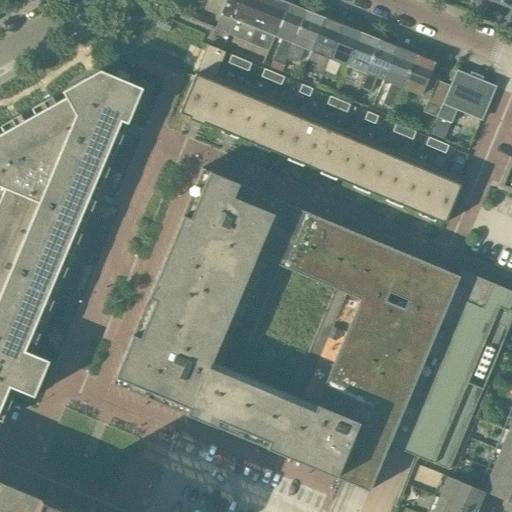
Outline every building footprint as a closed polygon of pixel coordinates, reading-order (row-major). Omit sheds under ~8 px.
[(251,44),(267,0),(225,0),(220,14),(221,14),(215,29),(251,44)] [(276,37),(289,3),(283,1),(283,0),(267,0),(251,44),(269,51),(275,36),(276,37)] [(511,0),(500,0),(499,4),(510,8),(510,7),(511,8),(511,0)] [(287,57),(306,10),(289,3),(276,37),(281,39),(273,61),(284,65),(287,57)] [(311,51),(324,17),(306,10),(287,57),(298,61),(304,48),(311,51)] [(324,76),(343,25),(324,17),(311,51),(307,60),(317,64),(313,74),(322,78),(324,76)] [(340,63),(348,65),(362,32),(343,25),(324,76),(334,80),(340,63)] [(380,40),(362,32),(348,65),(344,74),(358,80),(356,84),(361,86),(380,40)] [(384,80),(397,47),(380,40),(361,86),(371,90),(377,77),(384,80)] [(216,74),(225,52),(226,51),(208,44),(179,112),(189,116),(188,118),(204,125),(205,123),(222,130),(221,132),(237,139),(238,137),(255,144),(254,146),(270,152),(271,150),(288,157),(287,159),(303,166),(304,164),(321,171),(320,173),(336,180),(337,178),(354,185),(353,187),(369,193),(370,191),(387,198),(386,200),(402,207),(403,205),(420,212),(419,214),(435,221),(436,219),(445,223),(464,177),(216,74)] [(416,54),(397,47),(384,80),(391,83),(382,103),(395,108),(399,97),(403,88),(416,54)] [(450,85),(437,79),(438,76),(430,72),(434,62),(416,54),(403,88),(429,98),(424,112),(437,117),(450,85)] [(228,62),(239,67),(242,59),(232,55),(228,62)] [(248,71),(251,63),(242,59),(239,67),(248,71)] [(273,61),(270,67),(282,71),(284,65),(273,61)] [(274,72),(264,68),(261,76),(271,80),(274,72)] [(16,389),(34,396),(49,360),(31,353),(57,289),(142,87),(99,69),(0,124),(0,421),(2,422),(16,389)] [(437,117),(434,126),(441,129),(448,129),(450,123),(451,123),(456,109),(482,120),(494,87),(457,71),(457,69),(450,85),(437,117)] [(284,77),(274,72),(271,80),(281,84),(284,77)] [(313,88),(302,84),(299,92),(309,96),(313,88)] [(338,108),(341,100),(330,96),(327,104),(338,108)] [(350,104),(341,100),(338,108),(347,112),(350,104)] [(375,124),(378,116),(368,111),(364,119),(375,124)] [(406,127),(396,123),(393,131),(402,135),(406,127)] [(412,139),(416,132),(406,127),(402,135),(412,139)] [(435,149),(439,141),(429,137),(425,145),(435,149)] [(445,153),(449,145),(439,141),(435,149),(445,153)] [(124,353),(111,383),(188,415),(212,425),(315,468),(332,475),(342,479),(366,489),(369,490),(388,444),(391,437),(422,450),(419,457),(449,469),(506,333),(510,324),(511,318),(511,290),(461,269),(459,275),(458,274),(433,264),(424,260),(241,183),(224,176),(200,166),(170,243),(131,337),(124,353)] [(502,379),(506,371),(498,368),(494,376),(502,379)] [(484,398),(480,409),(488,412),(492,402),(484,398)] [(511,432),(508,431),(500,451),(511,455),(511,432)] [(511,455),(500,451),(492,471),(511,479),(511,455)] [(511,479),(492,471),(483,492),(497,498),(511,503),(511,479)] [(85,511),(0,476),(0,511),(85,511)] [(480,489),(447,476),(438,497),(474,511),(487,511),(489,508),(487,504),(476,500),(480,489)] [(474,511),(438,497),(432,511),(474,511)]
